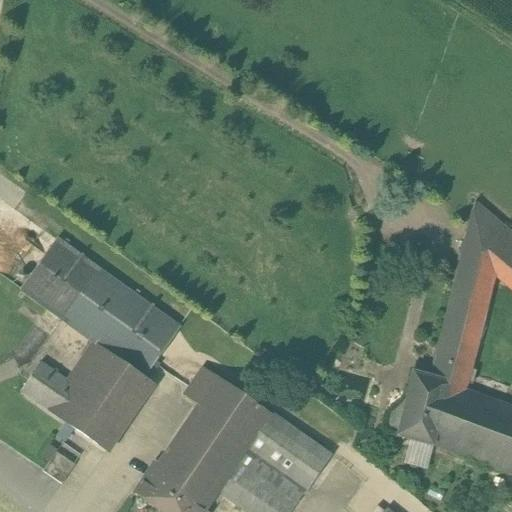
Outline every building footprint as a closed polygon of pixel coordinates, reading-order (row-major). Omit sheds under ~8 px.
[(511,235),(474,202),(470,218),(461,253),(495,275),(511,289),(511,235)] [(96,269),(56,240),(20,290),(61,319),(96,269)] [(495,275),(461,253),(454,284),(489,294),(495,275)] [(178,328),(96,269),(61,319),(93,343),(93,344),(142,377),(178,328)] [(489,294),(454,284),(433,365),(443,368),(469,374),(466,383),(471,384),(474,371),(470,370),(489,294)] [(142,377),(93,344),(66,383),(39,364),(40,363),(39,362),(19,391),(20,392),(21,391),(48,410),(47,411),(106,451),(153,385),(142,377)] [(289,511),(328,456),(201,367),(182,395),(200,407),(154,474),(202,507),(214,488),(247,511),(289,511)] [(430,377),(412,372),(402,414),(389,411),(385,414),(382,427),(384,432),(397,435),(431,444),(446,383),(465,390),(466,383),(469,374),(443,368),(440,379),(430,376),(430,377)] [(511,407),(465,390),(446,383),(431,444),(511,474),(511,407)] [(74,465),(55,452),(42,472),(61,485),(74,465)] [(197,511),(202,507),(154,474),(150,481),(143,477),(132,493),(159,511),(197,511)]
